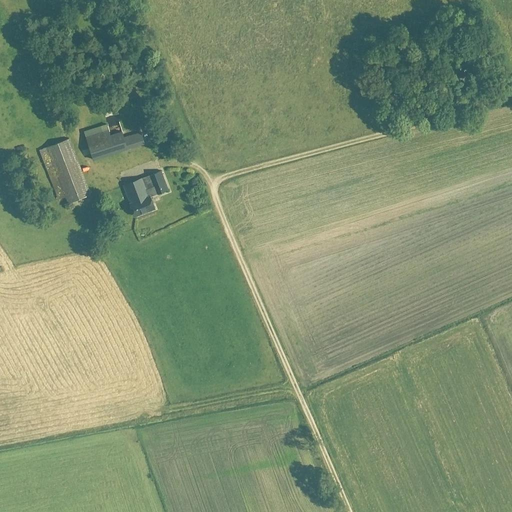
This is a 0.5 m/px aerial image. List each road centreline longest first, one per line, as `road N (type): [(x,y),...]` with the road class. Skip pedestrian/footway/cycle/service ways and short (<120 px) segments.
road 1 (track): [(349,511),(209,182)]
road 2 (track): [(209,182),(480,106)]
